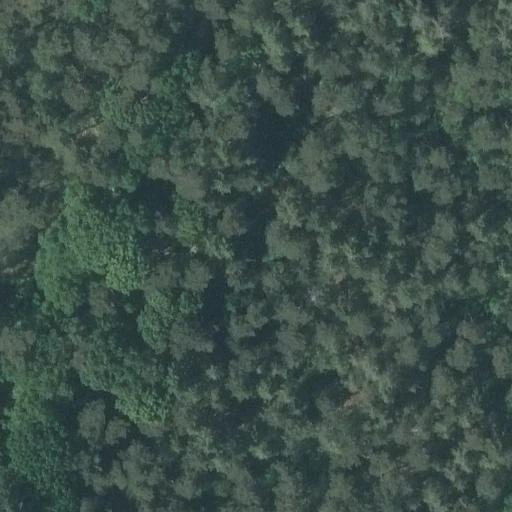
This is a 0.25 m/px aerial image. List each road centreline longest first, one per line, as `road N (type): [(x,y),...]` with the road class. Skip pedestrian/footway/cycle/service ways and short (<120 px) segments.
road 1 (unknown): [(11,364),(28,353),(218,0)]
road 2 (unknown): [(0,381),(43,511)]
